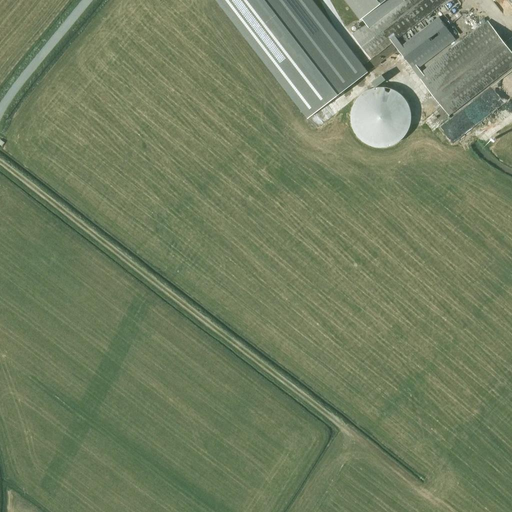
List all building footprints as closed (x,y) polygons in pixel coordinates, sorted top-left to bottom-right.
[(366,73),(309,0),(219,0),(309,117),(366,73)] [(362,19),(366,24),(396,0),(344,0),(360,20),(362,19)] [(396,0),(366,24),(352,34),(371,59),(393,43),(449,116),(511,67),(511,52),(488,21),(421,72),(419,69),(457,39),(439,16),(401,45),(397,40),(448,0),(396,0)] [(384,74),(375,80),(378,85),(387,79),(384,74)] [(380,85),(358,95),(353,118),(364,141),(386,146),(410,135),(414,115),(402,89),(380,85)] [(476,100),(441,124),(453,141),(488,117),(476,100)]
